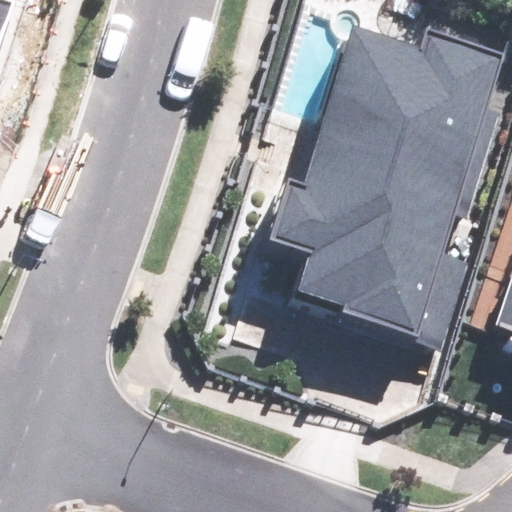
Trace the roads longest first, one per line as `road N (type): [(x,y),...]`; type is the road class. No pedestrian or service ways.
road 1 (residential): [(15,430),(168,0)]
road 2 (residential): [(15,430),(272,511)]
